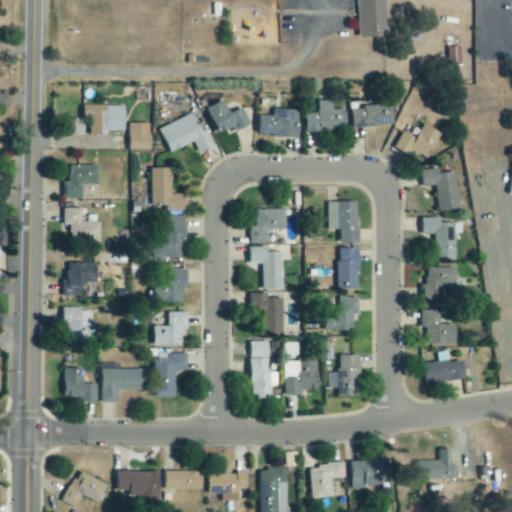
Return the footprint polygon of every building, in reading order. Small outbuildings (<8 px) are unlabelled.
[(385,39),(385,0),(357,0),(357,39),(385,39)] [(460,64),(460,48),(448,47),(448,63),(460,64)] [(250,126),(243,109),(230,114),(224,101),(206,108),(217,135),(233,128),(235,133),(250,126)] [(305,133),(346,132),(345,111),(333,111),(333,101),(317,102),(318,114),(305,114),(305,133)] [(125,107),(83,106),(83,121),(90,122),(90,136),(107,137),(108,132),(124,132),(125,107)] [(351,108),(352,128),(394,127),(394,107),(351,108)] [(257,137),(298,139),(299,111),(273,110),(273,117),(257,117),(257,137)] [(168,154),(192,143),(197,155),(212,148),(205,131),(200,133),(192,115),(157,129),(168,154)] [(150,151),(150,125),(128,124),(127,151),(150,151)] [(395,147),(427,162),(441,133),(423,125),(417,139),(402,132),(395,147)] [(98,166),(69,167),(69,183),(64,183),(64,200),(82,200),(82,186),(98,186),(98,166)] [(149,169),(150,207),(164,207),(165,212),(184,212),(184,195),(171,195),(170,168),(149,169)] [(421,171),(423,188),(434,187),(437,212),(459,210),(454,173),(439,175),(439,169),(421,171)] [(358,244),(357,203),(326,203),(327,232),(338,231),(339,245),(358,244)] [(63,226),(70,227),(70,243),(99,243),(99,223),(82,223),(82,209),(63,209),(63,226)] [(285,210),(254,211),(254,227),(248,228),(248,244),(267,244),(267,231),(286,230),(285,210)] [(184,217),(161,217),(162,240),(151,240),(151,260),(184,259),(184,217)] [(451,262),(452,224),(438,224),(438,219),(420,218),(419,236),(432,236),(431,261),(451,262)] [(282,290),(281,248),(248,249),(248,264),(260,263),(261,291),(282,290)] [(337,291),(358,290),(358,249),(337,250),(337,291)] [(62,298),(81,298),(82,283),(97,284),(97,264),(67,264),(67,281),(63,280),(62,298)] [(457,269),(425,269),(425,304),(457,304),(457,269)] [(184,303),(184,270),(161,270),(161,280),(151,280),(151,303),(184,303)] [(411,283),(412,301),(423,301),(423,282),(411,283)] [(283,309),(277,309),(277,299),(264,299),(264,295),(248,294),(248,311),(262,311),(262,338),(283,338),(283,309)] [(326,333),(353,332),(352,316),(358,316),(358,298),(339,299),(339,312),(325,313),(326,333)] [(61,310),(61,325),(68,325),(68,342),(85,343),(85,333),(91,333),(92,310),(61,310)] [(440,312),(421,311),(420,328),(427,328),(427,345),(456,346),(456,326),(440,325),(440,312)] [(152,347),(181,347),(181,331),(187,331),(186,313),(165,313),(166,327),(152,327),(152,347)] [(250,401),(271,400),(270,388),(277,388),(276,373),(269,373),(268,342),(248,343),(250,401)] [(426,384),(465,381),(464,362),(448,363),(447,352),(435,353),(436,364),(424,365),(426,384)] [(186,372),(186,355),(152,356),(153,398),(174,398),(174,372),(186,372)] [(338,357),(339,373),(327,374),(327,390),(337,389),(338,398),(360,397),(359,357),(338,357)] [(318,362),(283,363),(284,397),(302,397),(301,391),(318,391),(318,362)] [(119,370),(119,364),(99,364),(100,404),(117,404),(117,391),(143,391),(143,370),(119,370)] [(95,385),(83,385),(83,370),(63,370),(62,398),(78,399),(78,403),(95,404),(95,385)] [(437,463),(414,462),(414,481),(452,481),(453,451),(438,450),(437,463)] [(390,462),(347,462),(347,487),(390,487),(390,462)] [(309,500),(330,499),(330,480),(343,479),(342,466),(317,467),(317,470),(308,470),(309,500)] [(285,511),(285,469),(258,470),(258,511),(285,511)] [(99,505),(107,486),(76,472),(62,503),(75,509),(80,497),(99,505)] [(117,494),(139,494),(139,507),(157,507),(156,473),(117,473),(117,494)] [(164,490),(202,491),(202,473),(165,473),(164,490)] [(246,475),(208,474),(208,495),(221,495),(221,503),(238,503),(239,490),(246,490),(246,475)]
